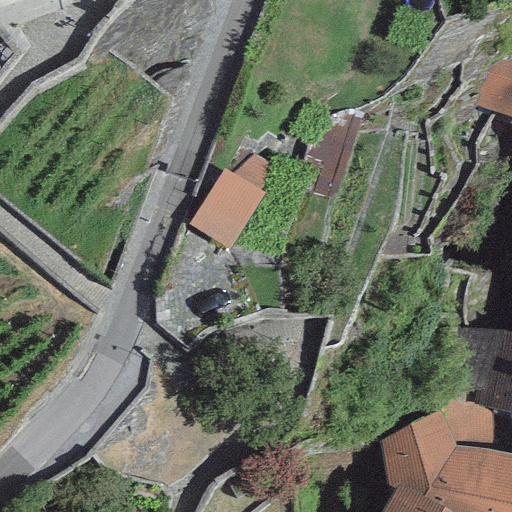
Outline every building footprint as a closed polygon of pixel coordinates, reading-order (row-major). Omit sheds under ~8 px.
[(0,0),(0,26),(2,26),(62,10),(69,0),(0,0)] [(511,60),(492,65),(475,106),(492,112),(511,121),(511,60)] [(308,137),(301,166),(315,170),(308,196),(335,203),(358,130),(330,117),(308,137)] [(253,155),(228,177),(256,195),(275,168),(253,155)] [(228,177),(223,174),(206,202),(190,227),(228,251),(261,198),(256,195),(228,177)] [(511,334),(460,326),(447,396),(473,394),(472,406),(491,409),(511,413),(511,334)] [(511,511),(511,456),(494,453),(491,409),(472,406),(473,394),(447,396),(442,409),(377,443),(390,499),(396,486),(443,511),(511,511)] [(443,511),(396,486),(390,499),(382,511),(443,511)]
